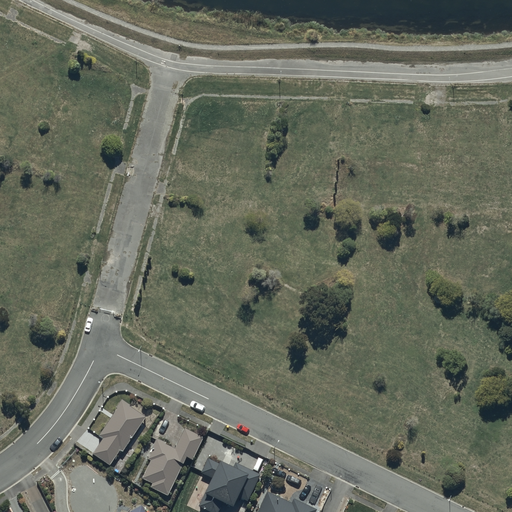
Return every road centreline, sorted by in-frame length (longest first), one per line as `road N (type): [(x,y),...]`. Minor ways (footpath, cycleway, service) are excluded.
road 1 (residential): [(350,466),(104,351),(53,425),(0,472)]
road 2 (track): [(171,64),(98,353)]
